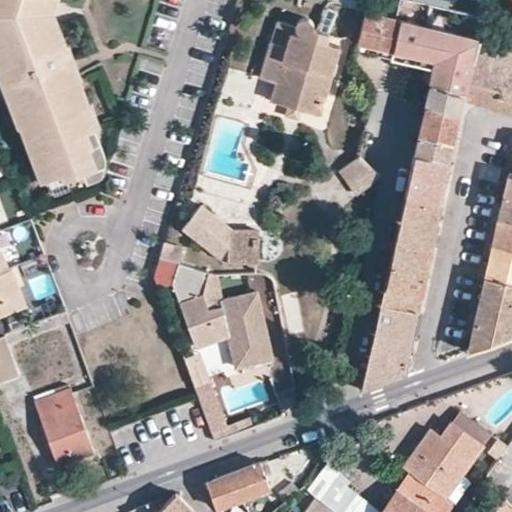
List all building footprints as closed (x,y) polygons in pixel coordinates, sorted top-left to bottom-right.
[(0,0),(0,62),(5,61),(13,84),(9,86),(17,104),(20,103),(28,124),(21,127),(31,152),(42,180),(64,172),(67,178),(84,172),(97,166),(89,147),(93,145),(88,131),(94,128),(86,106),(90,103),(81,78),(84,77),(81,70),(76,58),(75,55),(66,58),(62,47),(67,45),(60,27),(54,8),(56,0),(0,0)] [(319,3),(310,36),(322,38),(330,6),(319,3)] [(478,36),(366,8),(358,40),(433,59),(427,83),(463,93),(478,37),(478,36)] [(294,31),(289,30),(271,24),(265,43),(283,48),(269,96),(317,110),(337,44),(322,38),(310,36),(303,34),(294,31)] [(295,26),(294,31),(303,34),(304,29),(304,28),(303,26),(302,25),(300,24),(297,24),(295,26)] [(511,44),(478,36),(478,37),(463,93),(511,107),(511,44)] [(66,58),(75,55),(70,44),(67,45),(62,47),(66,58)] [(5,61),(0,62),(0,81),(3,88),(9,86),(13,84),(5,61)] [(459,109),(463,93),(427,83),(423,99),(459,109)] [(17,104),(9,86),(3,88),(10,106),(17,104)] [(459,109),(423,99),(421,109),(457,118),(457,117),(459,109)] [(93,102),(90,103),(86,106),(94,128),(95,128),(101,125),(93,102)] [(20,103),(17,104),(10,106),(18,127),(21,127),(28,124),(20,103)] [(453,138),(457,118),(421,109),(417,128),(453,138)] [(97,166),(84,172),(88,181),(99,175),(104,170),(106,157),(95,128),(94,128),(88,131),(93,145),(89,147),(97,166)] [(453,138),(417,128),(413,149),(448,158),(453,138)] [(440,200),(448,158),(413,149),(404,192),(440,200)] [(511,170),(508,170),(502,192),(511,194),(511,170)] [(440,200),(404,192),(394,233),(431,243),(440,200)] [(511,194),(502,192),(497,213),(511,216),(511,194)] [(207,218),(210,213),(200,206),(184,228),(225,259),(238,241),(207,218)] [(233,229),(210,213),(207,218),(238,241),(225,259),(260,261),(261,230),(233,229)] [(511,245),(511,216),(497,213),(491,239),(511,245)] [(424,271),(431,243),(394,233),(388,262),(424,271)] [(511,245),(491,239),(484,274),(511,279),(511,245)] [(172,288),(179,262),(161,257),(154,283),(172,288)] [(424,271),(388,262),(384,284),(420,294),(424,271)] [(17,264),(7,268),(14,286),(18,285),(24,283),(17,264)] [(212,274),(181,266),(176,285),(198,351),(233,341),(240,367),(272,358),(254,294),(224,301),(225,306),(209,311),(205,296),(212,274)] [(7,268),(0,270),(0,308),(23,300),(18,285),(14,286),(7,268)] [(217,275),(212,274),(205,296),(209,311),(225,306),(224,301),(217,275)] [(511,333),(511,328),(511,279),(484,274),(466,348),(511,333)] [(417,311),(420,294),(384,284),(379,301),(417,311)] [(417,311),(379,301),(374,327),(411,337),(417,311)] [(411,337),(374,327),(361,387),(404,371),(411,337)] [(55,339),(20,351),(32,386),(67,374),(55,339)] [(201,353),(184,359),(214,440),(252,426),(249,418),(229,426),(210,375),(234,366),(230,356),(205,365),(201,353)] [(46,413),(65,468),(99,456),(80,401),(46,413)] [(490,430),(459,407),(450,419),(481,442),(490,430)] [(409,469),(377,511),(442,511),(451,500),(444,494),(481,442),(450,419),(438,433),(429,426),(401,463),(409,469)] [(275,474),(270,461),(208,483),(218,510),(273,490),(268,477),(275,474)] [(305,487),(312,493),(336,511),(347,511),(358,496),(341,484),(346,479),(323,463),(305,487)] [(278,491),(283,498),(296,486),(290,480),(278,491)] [(159,511),(151,503),(128,511),(192,511),(175,494),(159,511)] [(299,511),(329,511),(331,510),(312,496),(299,511)] [(511,511),(511,506),(501,498),(491,511),(511,511)]
